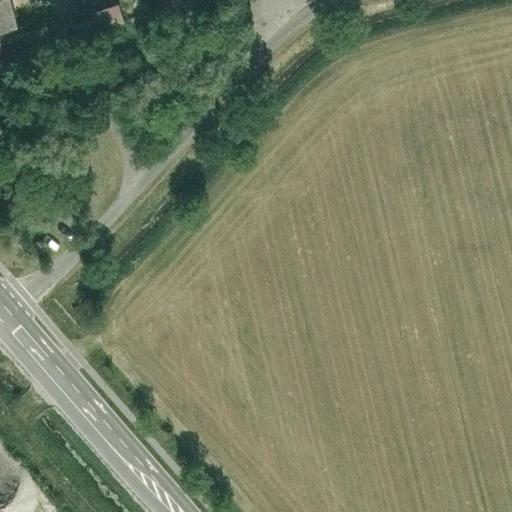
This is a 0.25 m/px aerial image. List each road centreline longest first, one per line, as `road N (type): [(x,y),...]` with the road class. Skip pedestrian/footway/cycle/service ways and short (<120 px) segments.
road 1 (unclassified): [(12,313),(267,45),(340,0)]
road 2 (tertiary): [(12,313),(179,511)]
